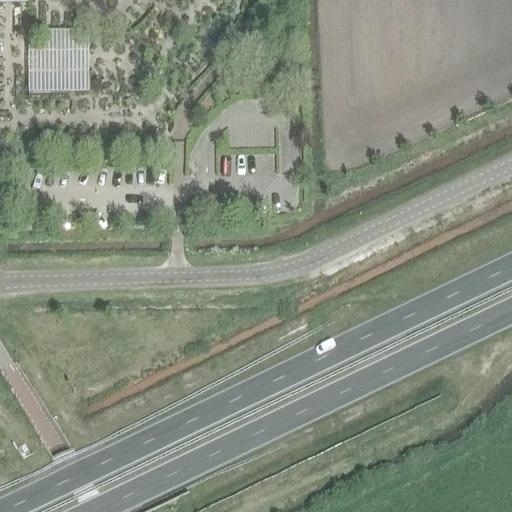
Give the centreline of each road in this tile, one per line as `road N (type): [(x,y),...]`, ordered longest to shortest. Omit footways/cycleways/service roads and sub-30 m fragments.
road 1 (trunk): [(511,266),(1,511)]
road 2 (tertiary): [(0,284),(246,275),(330,255),(511,168)]
road 3 (trunk): [(93,511),(511,310)]
